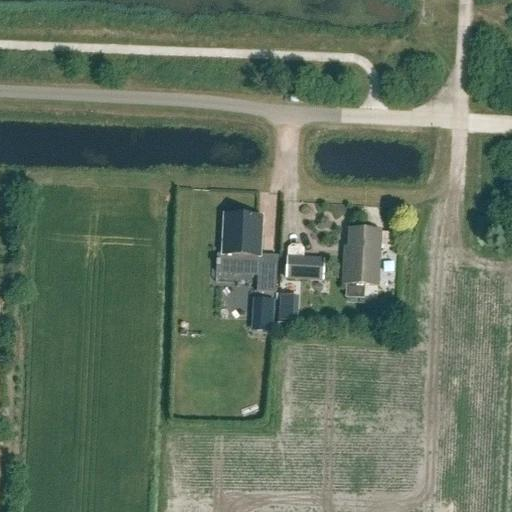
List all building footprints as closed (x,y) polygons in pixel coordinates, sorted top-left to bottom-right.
[(216,256),(215,275),(258,277),(257,294),(276,295),(278,258),(260,257),(262,219),(226,217),(224,256),(216,256)] [(389,248),(392,246),(392,237),(389,235),(381,235),(381,233),(351,232),(349,258),(345,258),(344,286),(348,286),(347,299),(364,300),(365,287),(378,287),(380,248),(389,248)] [(322,283),(323,259),(285,257),(284,281),(322,283)] [(280,309),(279,322),(292,323),(293,310),(280,309)] [(257,321),(256,332),(270,333),(271,322),(257,321)]
